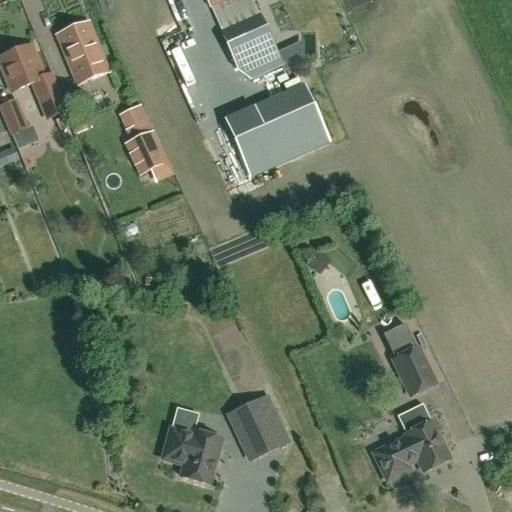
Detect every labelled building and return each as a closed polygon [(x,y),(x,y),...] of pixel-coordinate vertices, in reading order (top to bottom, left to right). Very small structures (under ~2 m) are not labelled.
[(207,0),(211,9),(230,0),(207,0)] [(277,56),(260,17),(223,34),(240,72),(277,56)] [(109,74),(89,24),(56,37),(77,87),(109,74)] [(0,67),(11,94),(33,86),(47,121),(65,114),(50,77),(44,80),(31,48),(0,60),(0,67)] [(291,87),(214,122),(238,176),(316,142),(291,87)] [(11,135),(23,130),(13,104),(0,109),(11,135)] [(127,146),(141,176),(150,171),(165,164),(151,135),(136,142),(132,144),(127,146)] [(0,173),(23,167),(19,153),(0,158),(0,173)] [(125,231),(129,241),(143,235),(139,225),(125,231)] [(393,362),(402,379),(411,398),(436,386),(419,350),(393,362)] [(249,362),(231,366),(236,388),(254,384),(249,362)] [(250,461),(292,441),(271,397),(230,416),(250,461)] [(387,484),(420,467),(424,474),(450,462),(432,424),(406,437),(407,439),(374,456),(387,484)] [(162,461),(184,467),(181,479),(209,486),(221,442),(193,434),(192,437),(170,431),(162,461)]
